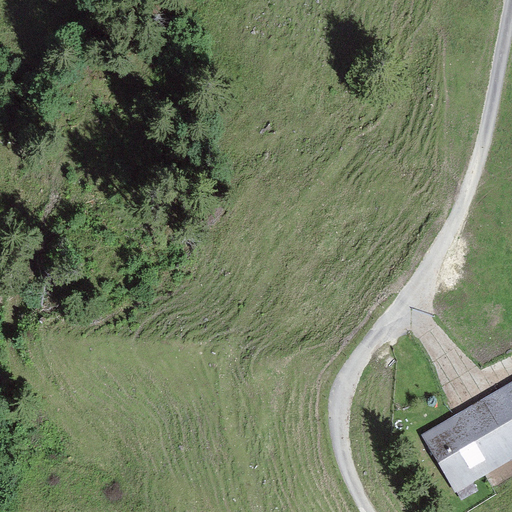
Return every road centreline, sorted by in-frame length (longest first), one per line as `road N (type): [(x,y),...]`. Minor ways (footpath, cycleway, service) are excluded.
road 1 (track): [(371,511),(346,467),(338,397),(458,215)]
road 2 (unclassified): [(458,215),(478,162),(511,2)]
